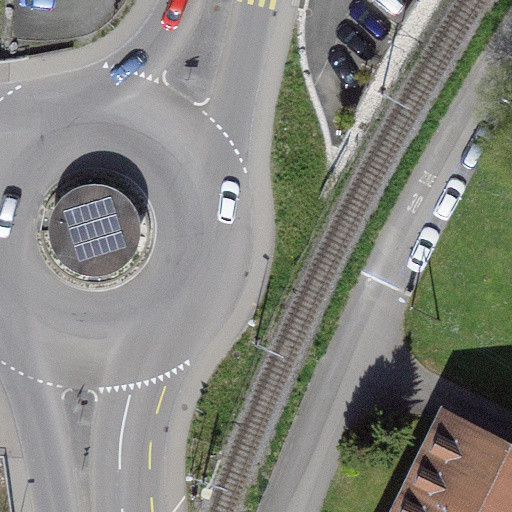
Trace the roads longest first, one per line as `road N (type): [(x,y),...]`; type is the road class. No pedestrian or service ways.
road 1 (residential): [(283,511),(339,361),(511,75)]
road 2 (primary): [(88,332),(129,328),(165,311),(192,281),(207,243),(201,183),(164,135)]
road 3 (primary): [(164,135),(129,118),(90,114),(52,125),(20,148),(0,179)]
road 4 (primary): [(80,511),(88,332)]
road 5 (primary): [(164,135),(224,0)]
